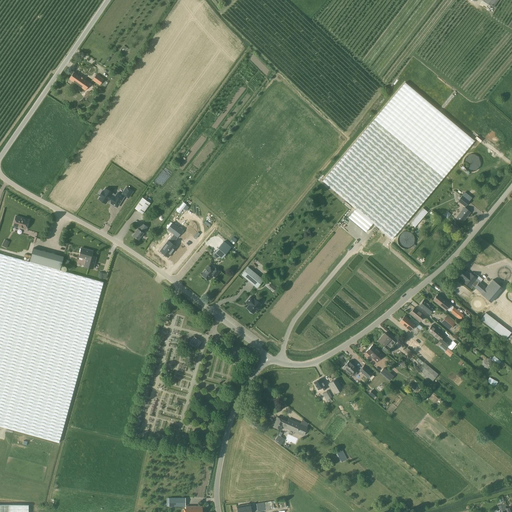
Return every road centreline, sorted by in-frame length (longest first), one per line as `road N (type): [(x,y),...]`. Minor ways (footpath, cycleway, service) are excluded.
road 1 (unclassified): [(269,357),(142,260),(0,175)]
road 2 (unclassified): [(269,357),(314,363),(354,339),(424,285),(511,188)]
road 3 (unclassified): [(0,158),(108,0)]
road 4 (unclassified): [(216,499),(230,419),(269,357)]
